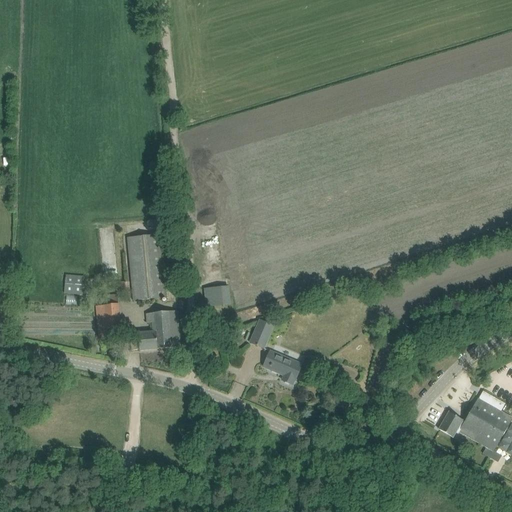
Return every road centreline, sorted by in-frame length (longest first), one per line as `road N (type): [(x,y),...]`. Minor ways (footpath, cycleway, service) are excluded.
road 1 (tertiary): [(0,348),(139,375),(319,444),(359,449),(395,436),(454,371),(511,335)]
road 2 (track): [(163,0),(194,391)]
road 3 (track): [(139,375),(127,511)]
road 4 (track): [(511,500),(395,436)]
